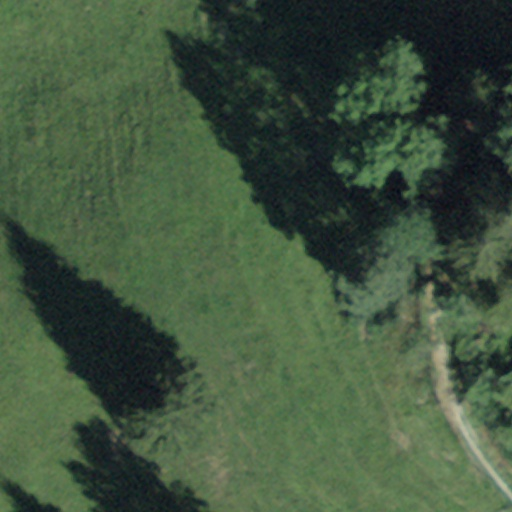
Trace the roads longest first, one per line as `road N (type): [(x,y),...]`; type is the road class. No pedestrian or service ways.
road 1 (track): [(511,490),(456,418),(428,221)]
road 2 (track): [(428,221),(435,0)]
